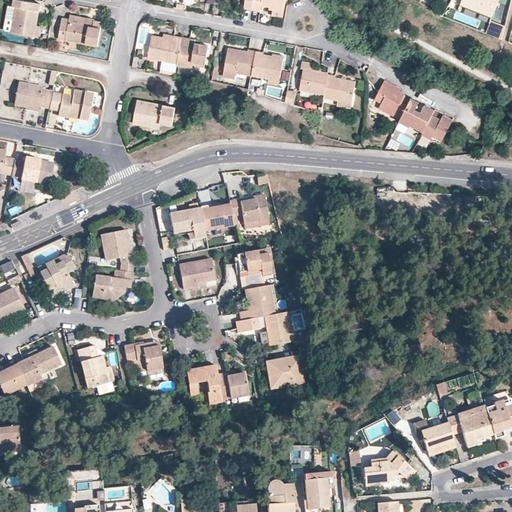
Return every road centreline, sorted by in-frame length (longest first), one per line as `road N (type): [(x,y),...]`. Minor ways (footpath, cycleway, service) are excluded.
road 1 (tertiary): [(140,184),(233,152),(511,175)]
road 2 (residential): [(129,6),(327,43),(461,114)]
road 3 (residential): [(0,347),(59,319),(115,326),(166,313)]
road 4 (residential): [(108,149),(129,6)]
road 5 (tertiary): [(0,246),(126,190)]
road 6 (residential): [(166,313),(140,184)]
road 7 (track): [(119,71),(0,47)]
